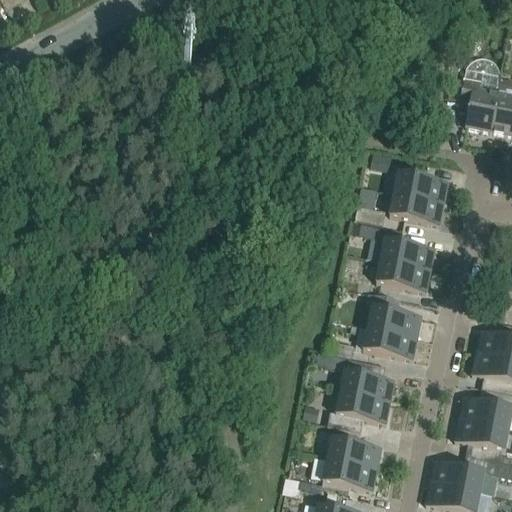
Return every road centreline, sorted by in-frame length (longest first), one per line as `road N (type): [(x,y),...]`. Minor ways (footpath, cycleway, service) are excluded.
road 1 (residential): [(401,511),(462,312),(485,205)]
road 2 (unclassified): [(0,76),(145,0)]
